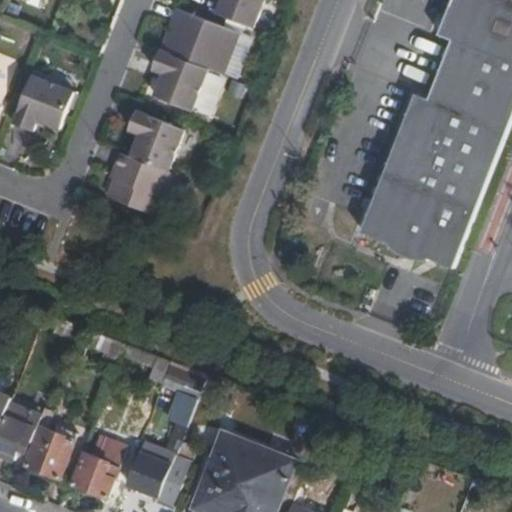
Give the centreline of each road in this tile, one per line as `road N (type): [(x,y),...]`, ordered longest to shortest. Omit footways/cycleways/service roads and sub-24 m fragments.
road 1 (unclassified): [(511,407),(325,336),(285,317),(259,287),(248,254),(253,217),(339,0)]
road 2 (residential): [(141,0),(68,181),(37,193),(0,178)]
road 3 (unknown): [(449,383),(501,256)]
